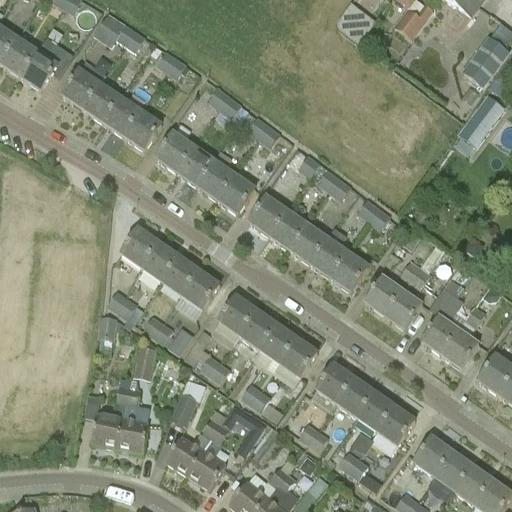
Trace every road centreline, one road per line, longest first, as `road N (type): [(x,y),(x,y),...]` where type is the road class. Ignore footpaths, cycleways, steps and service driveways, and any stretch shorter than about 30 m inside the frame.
road 1 (residential): [(0,117),(272,282),(511,456)]
road 2 (residential): [(168,511),(151,498),(102,484),(0,484)]
